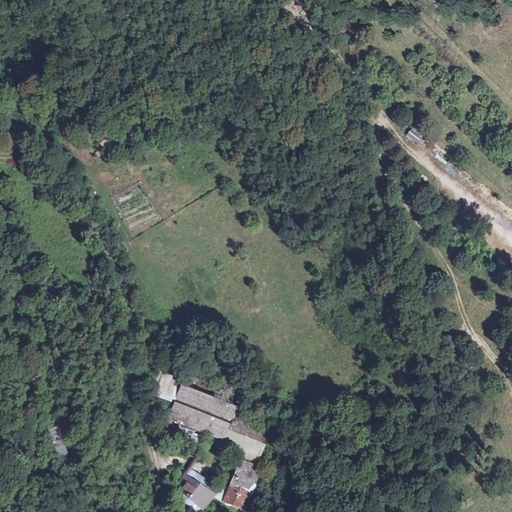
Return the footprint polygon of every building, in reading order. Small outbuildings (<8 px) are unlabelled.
[(413,145),(421,139),(412,129),(405,135),(413,145)] [(93,141),(104,154),(114,145),(103,133),(93,141)] [(235,489),(226,508),(235,511),(244,511),(245,511),(247,511),(255,511),(265,491),(257,488),(268,464),(260,461),(264,451),(257,434),(246,429),(249,423),(240,419),(242,414),(233,411),(234,406),(178,383),(164,418),(216,440),(212,448),(222,452),(213,473),(228,480),(226,485),(231,487),(235,489)] [(44,434),(54,460),(63,456),(53,430),(44,434)] [(195,455),(185,450),(181,460),(191,464),(195,455)] [(195,511),(197,510),(200,511),(207,511),(219,489),(191,475),(177,500),(186,505),(183,511),(195,511)]
